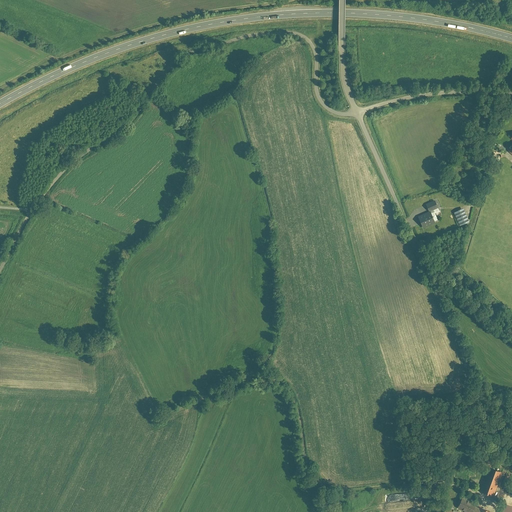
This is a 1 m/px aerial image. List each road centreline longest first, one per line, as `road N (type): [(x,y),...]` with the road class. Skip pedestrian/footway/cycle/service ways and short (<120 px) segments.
road 1 (primary): [(0,103),(109,52),(233,20),(392,16),(511,38)]
road 2 (residential): [(356,112),(335,113),(319,101),(314,50),(296,34),(247,36),(190,52),(169,67),(128,124),(57,177),(0,269)]
road 3 (unclassified): [(424,511),(458,400),(463,354),(356,112)]
road 4 (residential): [(356,112),(444,93),(511,96)]
